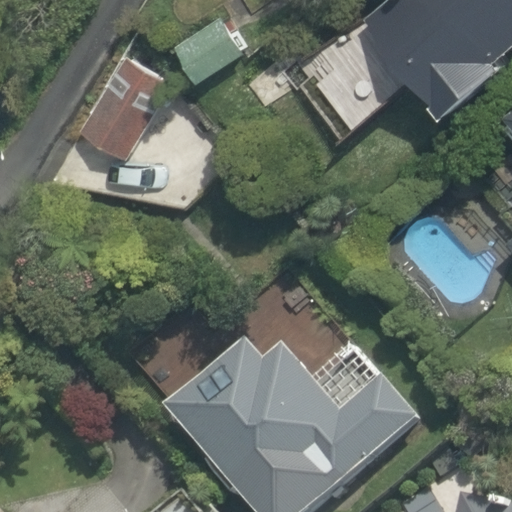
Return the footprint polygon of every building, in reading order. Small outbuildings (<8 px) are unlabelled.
[(511,0),(373,0),(333,39),(384,93),(404,74),(444,116),(511,51),(511,0)] [(124,16),(69,128),(133,160),(188,48),(124,16)] [(511,109),(495,126),(511,144),(511,109)] [(511,235),(500,247),(511,258),(511,235)] [(278,333),(169,426),(242,511),(278,511),(317,479),(333,498),(383,456),(433,414),(392,366),(342,408),(278,333)] [(511,511),(511,510),(458,503),(456,511),(511,511)]
